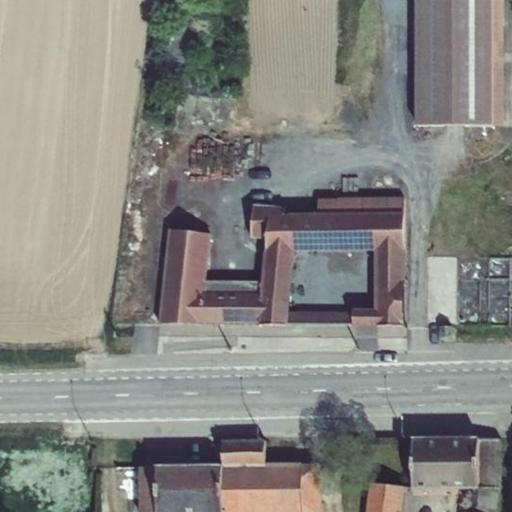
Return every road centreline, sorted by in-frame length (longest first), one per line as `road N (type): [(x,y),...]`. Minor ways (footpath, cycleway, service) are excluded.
road 1 (primary): [(511,387),(0,398)]
road 2 (unknown): [(419,389),(396,0)]
